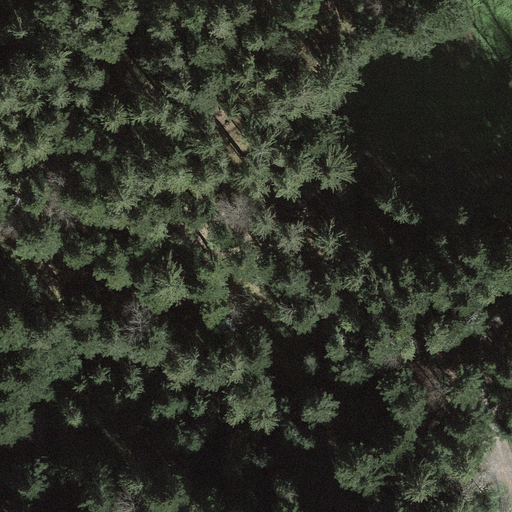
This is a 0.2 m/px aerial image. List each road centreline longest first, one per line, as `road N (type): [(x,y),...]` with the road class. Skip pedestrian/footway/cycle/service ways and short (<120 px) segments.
road 1 (track): [(496,428),(451,377),(0,235)]
road 2 (track): [(511,468),(496,428),(485,352),(492,322),(511,305)]
